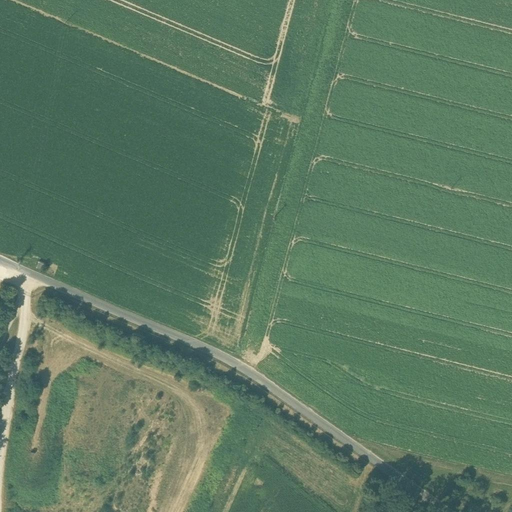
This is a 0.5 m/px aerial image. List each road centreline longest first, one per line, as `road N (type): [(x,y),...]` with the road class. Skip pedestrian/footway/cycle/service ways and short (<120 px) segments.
road 1 (residential): [(0,257),(231,357),(449,511)]
road 2 (track): [(29,270),(0,444)]
